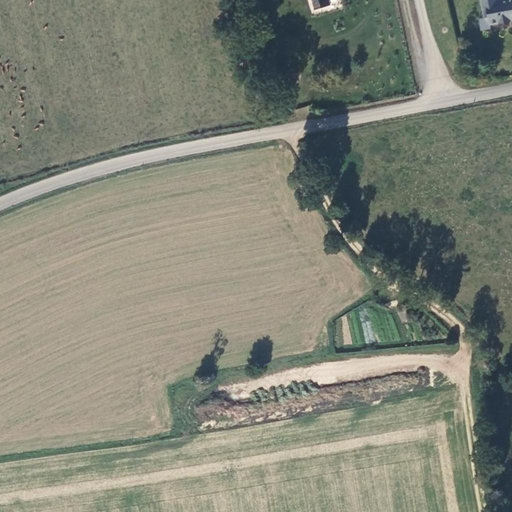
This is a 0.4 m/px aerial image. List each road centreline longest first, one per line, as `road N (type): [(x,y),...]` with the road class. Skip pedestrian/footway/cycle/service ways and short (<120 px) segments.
road 1 (tertiary): [(511,88),(140,157),(0,203)]
road 2 (track): [(290,128),(346,239),(372,271)]
